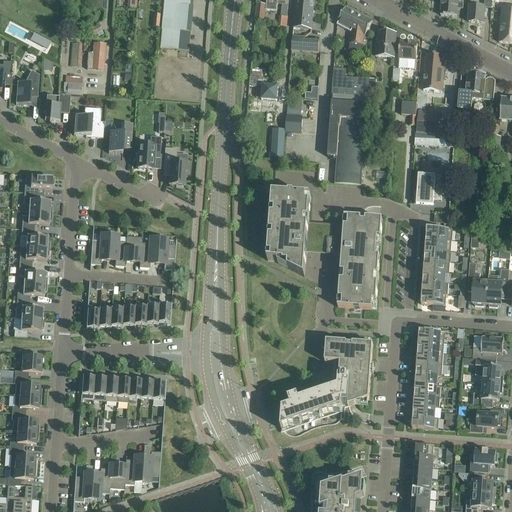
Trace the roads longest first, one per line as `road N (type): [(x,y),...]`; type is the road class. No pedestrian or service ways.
road 1 (secondary): [(213,353),(233,0)]
road 2 (residential): [(398,323),(382,511)]
road 3 (secondary): [(270,511),(230,428),(213,353)]
road 4 (tertiary): [(511,72),(378,0)]
road 5 (residential): [(62,351),(213,353)]
road 6 (residential): [(320,150),(333,0)]
road 7 (residential): [(393,213),(385,204),(321,200),(309,180),(279,178)]
road 8 (residential): [(407,321),(414,219),(393,213)]
